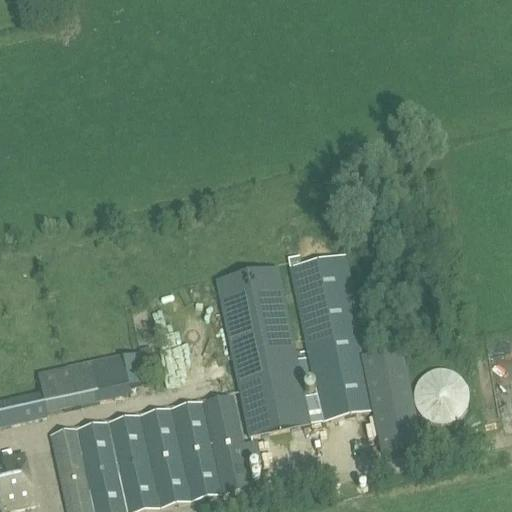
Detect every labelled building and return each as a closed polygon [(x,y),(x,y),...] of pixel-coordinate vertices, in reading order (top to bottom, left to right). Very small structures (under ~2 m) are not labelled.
[(511,181),(446,195),(487,391),(511,385),(511,181)] [(377,414),(366,359),(345,259),(301,268),(290,270),(322,425),(372,415),(377,414)] [(309,428),(277,271),(216,284),(249,440),(309,428)] [(401,351),(366,359),(377,414),(372,415),(374,421),(397,416),(404,453),(421,450),(401,351)] [(0,430),(47,421),(47,417),(99,405),(91,365),(37,377),(41,395),(0,403),(0,430)] [(414,394),(413,400),(414,407),(416,413),(420,419),(425,423),(431,426),(437,428),(444,428),(450,426),(456,423),(461,418),(465,413),(467,407),(468,400),(467,393),(465,387),(461,382),(456,377),(450,374),(444,373),(437,373),(430,374),(425,377),(420,382),(416,387),(414,394)] [(65,511),(159,511),(254,492),(234,399),(159,415),(49,439),(65,511)] [(397,416),(374,421),(381,458),(404,453),(397,416)] [(0,511),(16,511),(35,508),(23,457),(0,462),(0,511)] [(42,503),(46,511),(59,511),(63,510),(56,496),(42,503)]
